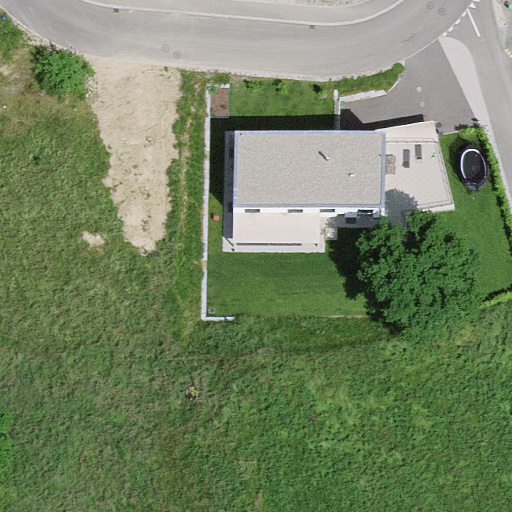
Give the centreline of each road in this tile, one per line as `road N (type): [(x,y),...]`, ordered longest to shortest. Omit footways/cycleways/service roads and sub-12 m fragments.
road 1 (residential): [(32,0),(84,28),(312,56),(390,38),(423,0)]
road 2 (track): [(511,154),(465,0)]
